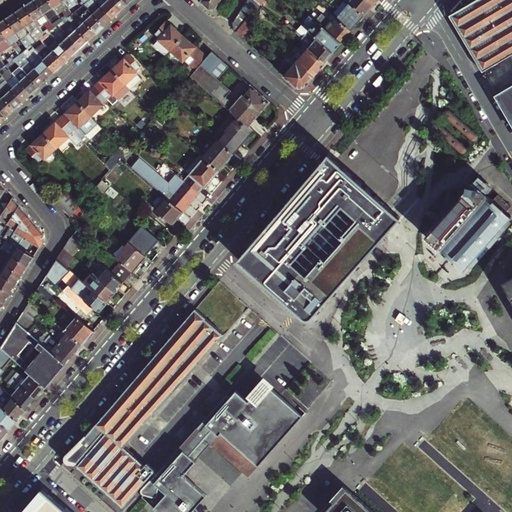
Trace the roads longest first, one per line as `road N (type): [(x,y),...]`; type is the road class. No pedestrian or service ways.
road 1 (tertiary): [(0,504),(323,128)]
road 2 (tertiary): [(308,114),(0,472)]
road 3 (residential): [(0,144),(154,0)]
road 4 (residential): [(0,156),(60,232),(0,328)]
road 5 (residential): [(511,148),(427,4)]
road 6 (tertiary): [(323,128),(427,4)]
road 7 (tertiary): [(406,0),(308,114)]
road 8 (residential): [(215,34),(308,114)]
